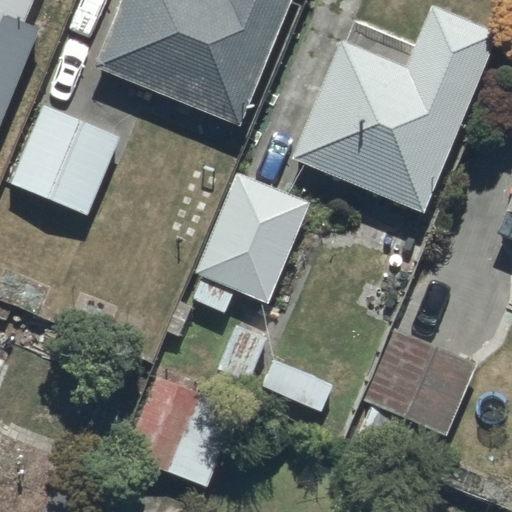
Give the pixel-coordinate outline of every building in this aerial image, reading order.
[(28,0),(0,0),(0,112),(38,16),(24,10),(28,0)] [(111,0),(89,54),(238,116),(285,0),(111,0)] [(337,30),(286,145),(420,200),(492,24),(433,0),(428,0),(404,58),(337,30)] [(118,126),(41,94),(8,177),(83,209),(118,126)] [(307,194),(233,163),(190,265),(200,269),(191,291),(224,305),(236,277),(267,290),(307,194)] [(511,179),(494,223),(511,230),(511,289),(507,303),(511,305),(511,179)] [(474,352),(391,317),(361,389),(371,393),(357,427),(401,445),(414,413),(443,426),(474,352)] [(151,368),(119,445),(207,479),(238,403),(151,368)]
